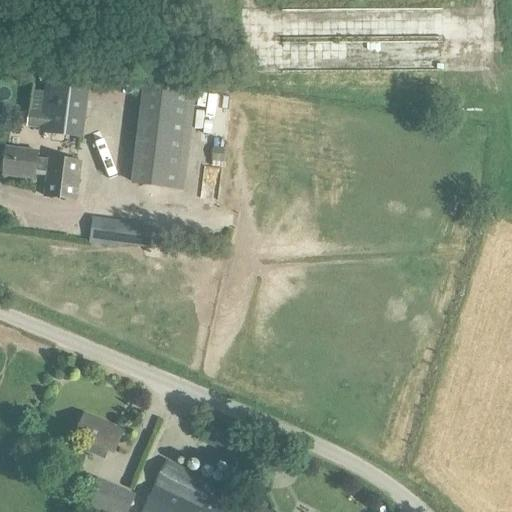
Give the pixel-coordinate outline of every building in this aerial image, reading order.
[(49,72),(42,127),(41,133),(81,138),(89,78),(49,72)] [(129,98),(129,85),(109,85),(108,97),(129,98)] [(80,163),(37,158),(38,153),(6,150),(3,177),(35,181),(35,175),(46,176),(44,196),(76,199),(80,163)] [(185,158),(137,152),(133,183),(181,189),(185,158)] [(152,227),(110,222),(107,247),(111,248),(117,246),(149,251),(152,227)] [(84,418),(81,417),(76,415),(64,445),(77,450),(72,461),(98,472),(103,460),(110,464),(114,453),(122,434),(84,418)] [(246,445),(239,462),(255,469),(263,453),(246,445)] [(90,475),(73,476),(73,488),(90,487),(90,475)] [(86,505),(101,511),(129,511),(136,496),(97,480),(86,505)]
